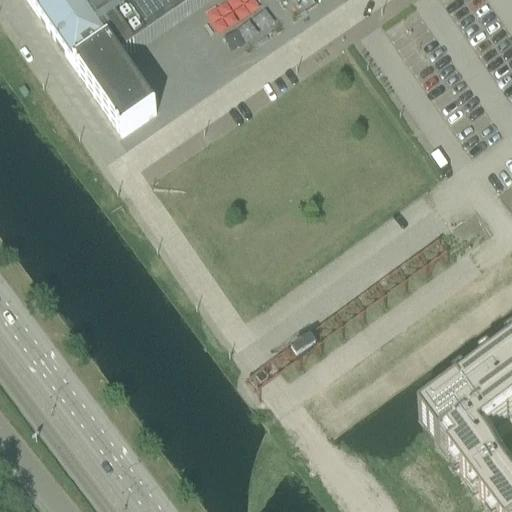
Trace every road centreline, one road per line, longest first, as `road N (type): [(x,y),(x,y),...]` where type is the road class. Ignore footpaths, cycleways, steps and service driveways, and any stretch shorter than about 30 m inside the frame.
road 1 (unclassified): [(368,0),(114,172)]
road 2 (secondary): [(149,511),(0,312)]
road 3 (secondary): [(0,371),(106,511)]
